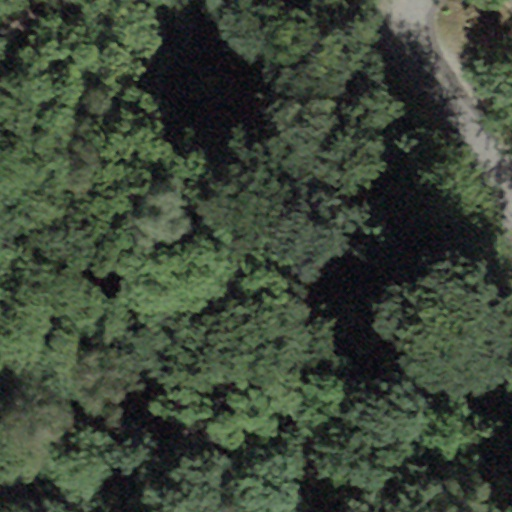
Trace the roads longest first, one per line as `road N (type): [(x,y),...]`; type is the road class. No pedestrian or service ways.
road 1 (unclassified): [(22,0),(83,214),(119,302),(236,511)]
road 2 (unclassified): [(511,223),(493,168),(404,56),(404,0)]
